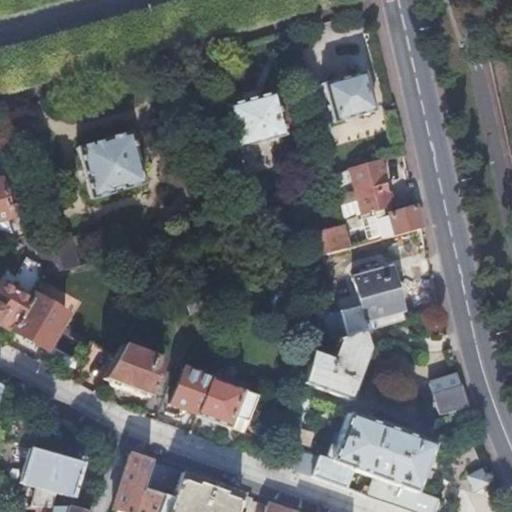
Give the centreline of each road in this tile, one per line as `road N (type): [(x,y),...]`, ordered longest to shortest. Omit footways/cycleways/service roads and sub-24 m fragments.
road 1 (secondary): [(398,0),(470,321),(511,440)]
road 2 (residential): [(123,433),(344,511)]
road 3 (residential): [(511,210),(463,0)]
road 4 (residential): [(0,371),(123,433)]
